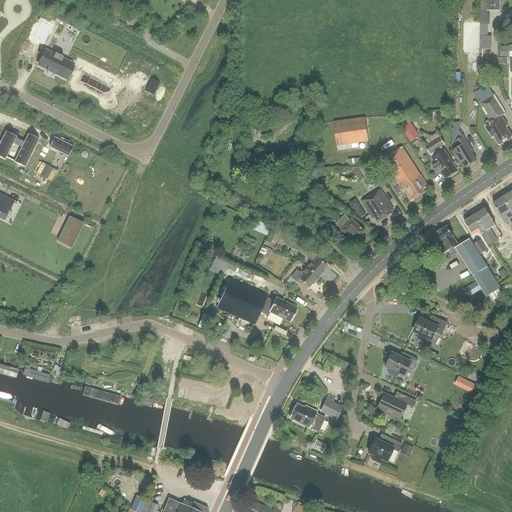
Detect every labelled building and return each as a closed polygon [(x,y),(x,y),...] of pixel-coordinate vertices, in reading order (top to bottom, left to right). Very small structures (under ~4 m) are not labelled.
[(488,0),(489,10),(501,11),(500,0),(488,0)] [(480,23),(464,23),(463,52),(479,52),(480,23)] [(510,57),(510,47),(501,47),(501,57),(510,57)] [(43,56),(39,65),(48,69),(47,71),(55,75),(56,73),(67,79),(74,65),(63,59),(64,58),(56,53),(55,55),(42,48),(39,54),(43,56)] [(151,80),(146,92),(154,96),(160,84),(151,80)] [(488,85),(474,95),(480,104),(494,95),(488,85)] [(485,127),(489,133),(488,133),(493,140),(495,139),(500,146),(511,138),(511,136),(506,128),(508,127),(502,117),(505,115),(494,97),(480,107),(489,121),(485,124),(487,126),(485,127)] [(369,142),(366,117),(334,122),(337,147),(369,142)] [(410,121),(400,127),(410,142),(420,136),(410,121)] [(5,131),(0,142),(0,157),(4,159),(5,160),(13,144),(21,148),(14,162),(25,167),(37,144),(39,139),(28,134),(24,142),(16,138),(17,137),(15,136),(5,131)] [(55,137),(50,147),(69,157),(74,147),(55,137)] [(441,172),(445,179),(451,175),(452,175),(455,173),(455,172),(457,171),(441,148),(445,145),(440,137),(426,147),(431,154),(434,158),(431,159),(436,166),(432,168),(437,175),(441,172)] [(464,168),(476,160),(469,150),(470,149),(462,138),(456,142),(459,147),(453,151),(464,168)] [(423,189),(427,187),(403,147),(383,159),(398,184),(393,188),(398,194),(405,190),(412,201),(425,193),(423,189)] [(252,154),(252,171),(269,170),(268,153),(252,154)] [(52,181),(58,169),(42,162),(36,173),(52,181)] [(290,162),(279,162),(279,171),(291,170),(290,162)] [(354,172),(361,182),(371,175),(378,184),(384,181),(374,166),(358,169),(354,172)] [(315,175),(312,183),(323,187),(326,179),(315,175)] [(279,176),(274,185),(286,193),(292,185),(279,176)] [(272,179),(259,180),(260,190),(272,189),(272,179)] [(392,211),(394,210),(381,190),(361,204),(370,216),(371,215),(378,224),(393,213),(392,211)] [(0,217),(2,219),(4,216),(12,200),(0,194),(0,217)] [(504,198),(494,204),(501,215),(504,220),(507,219),(511,226),(511,210),(511,209),(504,198)] [(360,207),(355,210),(361,218),(366,215),(360,207)] [(486,209),(476,215),(483,227),(486,232),(491,229),(496,226),(493,220),(486,209)] [(345,215),(337,224),(344,231),(355,241),(359,242),(361,239),(361,237),(365,231),(353,221),(352,222),(345,215)] [(476,215),(465,222),(472,235),(478,231),(485,242),(494,237),(491,232),(487,234),(486,232),(483,227),(476,215)] [(500,289),(474,247),(470,240),(459,247),(447,228),(433,237),(442,252),(449,247),(455,256),(459,253),(487,298),(489,296),(499,290),(500,289)] [(494,237),(485,242),(488,247),(497,242),(498,241),(491,229),(486,232),(487,234),(491,232),(494,237)] [(271,242),(275,234),(269,231),(266,240),(271,242)] [(265,241),(260,253),(264,255),(266,251),(267,251),(268,249),(271,251),(274,245),(265,241)] [(480,241),(474,245),(481,255),(487,251),(480,241)] [(244,251),(241,259),(247,261),(250,254),(244,251)] [(314,263),(309,270),(322,279),(327,274),(326,273),(329,268),(321,262),(324,258),(316,253),(310,260),(314,263)] [(504,269),(499,274),(505,280),(510,275),(504,269)] [(322,279),(309,270),(305,275),(300,272),(294,280),(300,285),(303,282),(312,290),(314,287),(315,288),(322,279)] [(231,281),(219,309),(221,310),(254,324),(260,312),(268,316),(269,314),(270,313),(277,316),(276,318),(280,320),(281,318),(290,323),(293,316),(295,316),(298,310),(297,309),(297,307),(278,297),(275,302),(267,298),(268,297),(234,282),(231,281)] [(475,294),(482,289),(477,282),(470,286),(475,294)] [(499,290),(489,296),(493,301),(503,295),(499,290)] [(422,319),(416,331),(422,334),(419,339),(427,342),(429,338),(435,340),(438,332),(444,335),(449,323),(436,317),(433,324),(422,319)] [(393,353),(387,366),(393,369),(390,373),(398,377),(400,372),(405,375),(409,367),(415,370),(419,359),(406,353),(403,358),(393,353)] [(22,378),(48,386),(51,378),(25,369),(22,378)] [(87,377),(86,383),(93,385),(94,379),(87,377)] [(468,380),(464,388),(472,392),(476,384),(468,380)] [(83,396),(118,406),(121,396),(85,387),(83,396)] [(385,393),(378,408),(386,412),(385,413),(393,416),(393,415),(401,419),(408,405),(415,408),(418,401),(401,393),(398,399),(385,393)] [(329,394),(321,414),(330,417),(338,421),(343,408),(335,405),(333,404),(336,397),(329,394)] [(347,404),(344,403),(339,428),(343,429),(347,404)] [(299,406),(292,420),(295,421),(295,422),(298,424),(300,423),(312,430),(312,429),(319,433),(325,419),(319,416),(320,414),(312,410),(311,412),(299,406)] [(44,411),(40,420),(47,423),(51,414),(44,411)] [(59,418),(56,424),(67,429),(70,424),(59,418)] [(383,443),(376,439),(370,452),(375,454),(373,459),(380,463),(382,458),(388,461),(394,449),(400,452),(403,444),(387,436),(383,443)] [(318,440),(313,449),(319,452),(323,443),(318,440)] [(129,509),(135,511),(141,511),(147,501),(136,496),(129,509)] [(207,511),(206,509),(193,504),(191,509),(170,499),(164,511),(207,511)] [(147,501),(143,511),(156,511),(159,506),(147,501)] [(297,502),(292,511),(306,511),(309,507),(297,502)] [(273,511),(274,511),(256,503),(255,505),(251,504),(247,511),(273,511)]
